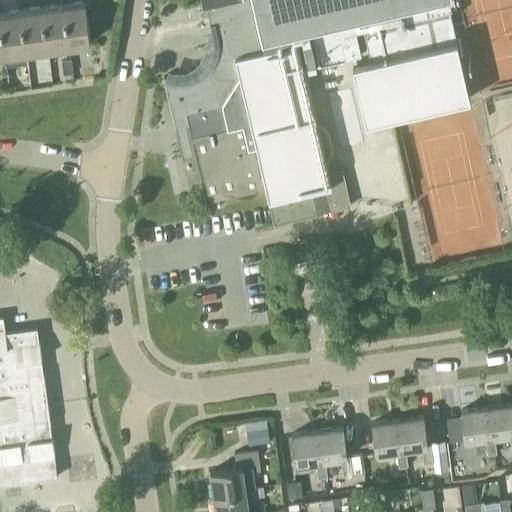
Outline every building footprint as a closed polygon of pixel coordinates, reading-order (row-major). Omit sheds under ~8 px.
[(82,0),(63,3),(69,43),(90,41),(84,0),(82,0)] [(201,0),(203,4),(205,3),(209,23),(210,23),(213,36),(214,46),(212,55),(208,64),(201,71),(193,76),(184,79),(174,79),(164,77),(164,76),(163,76),(182,158),(183,158),(189,184),(202,181),(206,200),(258,188),(257,183),(264,181),(274,222),(350,205),(341,169),(328,172),(304,68),(320,64),(320,65),(361,55),(356,32),(364,30),(451,10),(451,0),(201,0)] [(47,46),(69,43),(63,3),(42,6),(47,46)] [(26,49),(47,46),(42,6),(20,9),(26,49)] [(0,19),(5,52),(26,49),(20,9),(0,11),(0,19)] [(451,10),(364,30),(365,35),(371,60),(353,65),(367,122),(397,115),(473,99),(451,10)] [(61,59),(62,75),(73,73),(72,58),(61,59)] [(0,484),(57,477),(37,326),(5,331),(3,315),(0,315),(0,484)] [(491,437),(494,437),(510,434),(511,448),(511,403),(486,406),(491,437)] [(496,453),(494,437),(491,437),(486,406),(461,410),(465,441),(485,438),(487,455),(496,453)] [(402,449),(406,449),(421,447),(424,463),(433,462),(430,444),(427,445),(423,415),(397,419),(402,449)] [(248,444),(269,441),(266,419),(245,422),(248,444)] [(408,466),(406,449),(402,449),(397,419),(372,422),(376,453),(396,450),(399,467),(408,466)] [(348,474),(351,474),(352,474),(350,456),(347,456),(343,426),(317,430),(321,461),(325,460),(341,458),(343,475),(348,474)] [(327,477),(325,460),(321,461),(317,430),(291,433),(296,464),(316,461),(318,478),(327,477)] [(448,469),(445,440),(431,442),(434,471),(448,469)] [(245,492),(245,488),(243,473),(260,470),(257,449),(234,453),(236,468),(210,471),(213,496),(245,492)] [(287,481),(289,498),(302,496),(300,480),(287,481)] [(433,484),(417,487),(419,506),(436,503),(433,484)] [(245,492),(213,496),(215,511),(248,511),(246,497),(264,495),(262,486),(245,488),(245,492)] [(509,511),(508,498),(499,500),(500,511),(509,511)] [(484,511),(483,502),(465,504),(465,511),(484,511)] [(288,505),(289,511),(299,511),(299,503),(288,505)]
